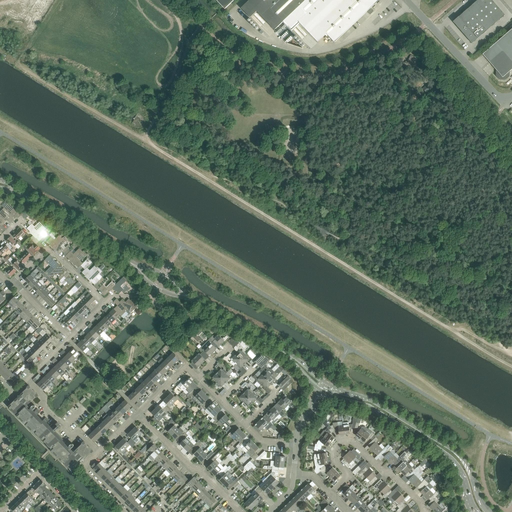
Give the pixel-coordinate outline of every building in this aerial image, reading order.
[(216,0),(225,9),(234,0),(216,0)] [(249,0),(241,8),(250,18),(257,11),(274,30),(283,21),(305,0),(249,0)] [(305,0),(283,21),(291,30),(299,23),(318,42),(326,34),(334,42),(374,5),(379,0),(305,0)] [(487,12),(477,0),(469,7),(479,19),(487,12)] [(487,12),(496,5),(491,0),(477,0),(487,12)] [(487,12),(496,22),(505,15),(496,5),(487,12)] [(479,19),(469,7),(461,14),(471,26),(479,19)] [(479,19),(488,29),(496,22),(487,12),(479,19)] [(463,33),(471,26),(461,14),(453,21),(463,33)] [(471,26),(480,36),(488,29),(479,19),(471,26)] [(463,33),(464,34),(472,43),(480,36),(471,26),(463,33)] [(503,51),(511,61),(511,36),(508,32),(482,54),(490,63),(503,51)] [(511,61),(503,51),(490,63),(496,70),(496,76),(499,80),(505,80),(509,77),(510,71),(511,69),(511,61)] [(410,57),(406,64),(414,68),(418,61),(410,57)] [(426,93),(434,87),(432,84),(424,91),(426,93)] [(417,91),(412,96),(416,100),(421,95),(417,91)] [(9,203),(2,209),(13,221),(16,218),(13,214),(14,213),(15,214),(18,212),(9,203)] [(11,223),(13,221),(2,209),(0,211),(0,219),(4,224),(7,222),(6,221),(7,220),(11,223)] [(29,232),(33,235),(43,226),(39,222),(35,227),(32,224),(29,221),(28,222),(29,223),(28,223),(30,225),(27,229),(30,232),(29,232)] [(39,241),(43,238),(45,240),(46,238),(48,236),(46,234),(44,236),(42,233),(44,231),(46,229),(45,228),(43,226),(33,235),(36,239),(36,238),(39,241)] [(18,230),(12,236),(17,240),(21,236),(22,237),(25,233),(22,230),(20,228),(18,230)] [(45,240),(47,241),(50,245),(49,245),(53,248),(62,239),(62,238),(59,235),(54,240),(50,235),(48,236),(46,238),(45,240)] [(6,245),(7,246),(10,249),(11,249),(13,247),(12,246),(16,242),(10,237),(6,241),(8,243),(6,245)] [(64,253),(66,251),(68,249),(71,247),(68,245),(64,249),(61,246),(67,241),(63,237),(62,238),(62,239),(53,248),(56,252),(56,251),(59,254),(62,251),(64,253)] [(2,246),(0,248),(0,254),(1,255),(5,251),(6,252),(10,249),(7,246),(6,245),(3,242),(1,244),(2,246)] [(33,245),(28,249),(34,255),(38,251),(38,250),(40,248),(37,245),(35,247),(33,245)] [(68,259),(71,262),(82,252),(79,248),(73,254),(70,251),(68,249),(66,251),(68,253),(66,256),(69,259),(68,259)] [(24,263),(26,261),(32,256),(28,251),(20,259),(23,262),(24,263)] [(83,268),(88,263),(90,261),(88,258),(83,264),(80,261),(86,255),(82,252),(71,262),(75,266),(75,265),(78,268),(81,266),(83,268)] [(49,276),(50,275),(50,274),(59,265),(56,261),(56,262),(53,259),(50,262),(47,258),(45,260),(51,267),(45,272),(49,276)] [(17,260),(13,265),(18,270),(23,266),(17,260)] [(85,276),(88,279),(99,268),(96,265),(90,271),(87,268),(90,265),(88,263),(83,268),(85,270),(82,272),(85,275),(85,276)] [(50,275),(49,276),(52,279),(56,275),(57,273),(60,276),(59,278),(61,280),(64,276),(62,274),(66,271),(63,267),(62,268),(61,267),(59,265),(50,274),(50,275)] [(9,278),(11,277),(16,271),(12,267),(7,271),(6,270),(4,273),(9,278)] [(97,282),(99,284),(104,279),(102,277),(100,280),(97,277),(100,274),(102,272),(99,268),(88,279),(91,282),(92,282),(95,285),(97,282)] [(23,278),(29,284),(35,278),(31,274),(29,276),(27,274),(23,278)] [(64,276),(61,280),(59,281),(61,283),(65,280),(67,283),(62,289),(65,292),(76,282),(73,278),(72,279),(69,276),(66,278),(64,276)] [(108,292),(112,288),(115,285),(112,282),(111,282),(107,287),(104,284),(108,280),(108,279),(106,277),(104,279),(99,284),(101,286),(98,289),(101,292),(104,296),(108,292)] [(115,285),(112,288),(116,292),(116,291),(119,294),(122,291),(124,293),(129,288),(127,286),(126,287),(124,289),(121,286),(123,284),(126,281),(123,277),(115,285)] [(29,284),(32,288),(39,281),(35,278),(29,284)] [(36,292),(43,285),(44,284),(43,284),(44,283),(43,282),(43,281),(42,281),(41,280),(40,281),(40,280),(39,281),(32,288),(36,292)] [(36,292),(40,295),(46,289),(43,285),(36,292)] [(46,289),(40,295),(44,299),(50,293),(46,289)] [(87,290),(83,294),(92,303),(96,299),(89,293),(87,290)] [(44,299),(48,303),(54,297),(50,293),(44,299)] [(79,298),(81,300),(88,307),(92,303),(83,294),(79,298)] [(8,303),(12,307),(18,301),(14,297),(8,303)] [(58,301),(54,297),(48,303),(51,307),(58,301)] [(114,309),(120,315),(121,316),(126,312),(128,310),(120,302),(117,299),(114,302),(117,306),(114,309)] [(131,313),(137,307),(129,299),(125,302),(122,299),(120,302),(128,310),(131,313)] [(88,307),(81,300),(78,304),(84,311),(88,307)] [(22,305),(18,301),(12,307),(16,311),(22,305)] [(71,305),(74,308),(80,314),(84,311),(78,304),(75,302),(71,305)] [(16,311),(19,315),(26,309),(22,305),(16,311)] [(71,305),(67,309),(70,312),(76,318),(80,314),(74,308),(71,305)] [(30,313),(26,309),(19,315),(23,319),(30,313)] [(120,315),(114,309),(110,313),(117,320),(116,319),(120,315)] [(70,312),(66,315),(72,322),(76,318),(70,312)] [(23,319),(27,323),(33,316),(30,313),(23,319)] [(64,313),(60,317),(64,322),(62,324),(66,328),(72,322),(66,315),(64,313)] [(117,320),(110,313),(105,317),(112,323),(115,320),(116,321),(117,320)] [(37,320),(33,316),(27,323),(31,327),(37,320)] [(105,317),(101,321),(109,328),(108,327),(112,323),(105,317)] [(41,324),(37,320),(31,327),(35,330),(41,324)] [(101,321),(97,325),(104,331),(107,328),(108,329),(109,328),(101,321)] [(100,335),(104,331),(97,325),(93,329),(101,336),(100,335)] [(100,337),(101,336),(93,329),(89,333),(95,339),(99,336),(100,337)] [(85,337),(92,344),(93,344),(92,343),(94,340),(95,339),(89,333),(85,337)] [(43,337),(46,340),(49,344),(52,340),(53,340),(47,334),(43,337)] [(204,342),(195,334),(191,338),(200,347),(204,342)] [(210,338),(219,347),(225,341),(226,340),(228,338),(226,336),(225,338),(223,338),(222,339),(218,335),(215,338),(213,335),(210,338)] [(49,344),(46,340),(43,337),(40,340),(39,341),(45,347),(49,344)] [(92,345),(92,344),(85,337),(82,340),(81,341),(87,347),(91,344),(92,345)] [(205,344),(213,353),(219,347),(210,338),(208,340),(205,344)] [(237,339),(236,340),(231,345),(235,349),(234,349),(238,353),(236,355),(240,359),(246,353),(243,350),(241,351),(240,350),(236,346),(239,343),(240,344),(241,343),(242,342),(238,340),(237,339)] [(39,341),(35,345),(41,351),(45,347),(39,341)] [(84,352),(85,352),(84,351),(87,347),(81,341),(77,345),(84,352)] [(199,350),(202,353),(207,358),(213,353),(205,344),(199,350)] [(37,355),(41,351),(35,345),(31,349),(37,355)] [(74,348),(70,352),(76,358),(79,355),(81,356),(81,355),(74,348)] [(31,349),(27,353),(33,359),(37,355),(31,349)] [(25,350),(21,354),(29,363),(33,359),(27,353),(25,350)] [(253,359),(256,355),(250,350),(247,353),(253,359)] [(72,362),(76,358),(70,352),(66,356),(73,364),(74,363),(72,362)] [(169,355),(168,356),(175,363),(179,359),(173,353),(170,356),(169,355)] [(199,354),(195,357),(202,364),(207,358),(202,353),(200,354),(199,354)] [(226,357),(230,361),(231,359),(232,360),(230,362),(234,366),(236,364),(235,364),(240,359),(236,355),(232,358),(230,356),(231,355),(230,353),(226,357)] [(246,353),(240,359),(245,364),(248,361),(249,359),(248,358),(250,357),(246,353)] [(255,362),(258,365),(266,356),(262,353),(261,354),(254,361),(255,362)] [(72,364),(73,364),(66,356),(62,360),(68,366),(71,363),(72,364)] [(165,361),(171,367),(175,363),(168,356),(167,356),(168,357),(165,361)] [(266,356),(258,365),(261,369),(263,370),(264,369),(266,371),(262,375),(267,379),(275,372),(280,366),(277,364),(272,369),(270,369),(267,366),(266,365),(271,359),(266,356)] [(190,364),(196,369),(202,364),(195,357),(191,361),(192,362),(190,364)] [(158,362),(160,364),(167,371),(171,367),(165,361),(162,358),(158,362)] [(245,364),(240,359),(235,364),(236,364),(240,368),(239,369),(241,372),(239,374),(241,377),(247,371),(246,370),(242,366),(245,364)] [(64,370),(68,366),(62,360),(58,364),(65,372),(65,371),(64,370)] [(64,372),(65,372),(58,364),(54,368),(60,374),(63,371),(64,372)] [(157,369),(163,375),(167,371),(160,364),(159,364),(160,365),(157,369)] [(9,370),(5,366),(0,370),(0,373),(3,376),(9,370)] [(275,372),(267,379),(271,384),(276,379),(275,378),(278,376),(276,374),(277,373),(278,373),(281,370),(282,371),(283,369),(280,366),(275,372)] [(56,378),(60,374),(54,368),(50,372),(57,380),(57,379),(56,378)] [(152,372),(159,379),(163,375),(157,369),(153,372),(152,371),(152,372)] [(221,378),(227,372),(224,369),(222,370),(221,369),(217,373),(221,378)] [(3,376),(7,380),(13,374),(9,370),(3,376)] [(50,372),(45,376),(52,382),(55,379),(56,380),(57,380),(50,372)] [(152,373),(149,377),(155,383),(159,379),(152,372),(151,372),(152,373)] [(227,372),(221,378),(226,383),(230,378),(226,374),(227,372)] [(217,382),(221,378),(217,373),(212,378),(217,382)] [(17,378),(13,374),(7,380),(11,384),(13,386),(19,380),(17,378)] [(253,377),(261,385),(267,379),(262,375),(259,378),(255,374),(253,377)] [(291,379),(287,375),(278,385),(281,389),(291,379)] [(41,380),(49,388),(49,387),(48,386),(52,382),(45,376),(41,380)] [(144,380),(151,387),(155,383),(149,377),(145,380),(144,379),(144,380)] [(184,391),(187,388),(193,382),(192,381),(193,380),(191,378),(190,379),(189,378),(185,382),(183,380),(177,386),(179,388),(180,387),(184,391)] [(221,387),(226,383),(221,378),(217,382),(221,387)] [(261,385),(264,389),(268,394),(265,396),(267,398),(270,394),(269,393),(272,391),(268,387),(271,384),(267,379),(261,385)] [(291,379),(281,389),(283,391),(291,383),(289,381),(291,379)] [(41,380),(37,384),(43,391),(44,390),(46,392),(49,389),(48,388),(49,388),(41,380)] [(144,382),(141,385),(147,391),(151,387),(144,380),(143,380),(144,382)] [(187,388),(186,389),(189,392),(186,395),(189,398),(191,396),(195,392),(193,390),(197,386),(193,382),(187,388)] [(135,388),(143,395),(147,391),(141,385),(137,388),(136,387),(135,388)] [(20,395),(23,399),(28,404),(36,397),(37,398),(38,396),(38,395),(29,386),(20,395)] [(136,390),(132,393),(138,399),(143,395),(135,388),(136,390)] [(243,393),(248,398),(254,392),(250,389),(249,390),(248,389),(243,393)] [(197,403),(199,400),(205,394),(201,390),(197,394),(195,392),(191,396),(197,403)] [(254,392),(248,398),(252,402),(257,398),(256,397),(257,396),(257,395),(254,392)] [(127,396),(134,403),(138,399),(132,393),(129,396),(128,395),(127,396)] [(171,393),(167,397),(173,403),(177,399),(181,403),(183,401),(177,395),(175,397),(171,393)] [(248,398),(243,393),(239,398),(243,402),(248,398)] [(201,406),(203,409),(207,404),(205,402),(209,398),(205,394),(199,400),(203,404),(201,406)] [(285,395),(281,399),(288,406),(290,408),(294,404),(286,396),(285,395)] [(31,407),(28,404),(23,399),(21,401),(18,397),(8,407),(34,433),(35,432),(51,449),(50,450),(55,454),(56,455),(72,471),(73,472),(75,470),(74,469),(81,462),(82,462),(83,462),(83,461),(83,460),(75,451),(76,450),(76,449),(73,447),(73,446),(74,446),(74,445),(73,445),(73,444),(72,444),(71,444),(69,446),(67,443),(65,444),(62,441),(63,440),(55,431),(58,429),(61,426),(58,422),(56,424),(52,428),(47,423),(49,421),(46,417),(44,420),(43,421),(37,415),(38,413),(38,414),(40,412),(37,409),(35,411),(36,412),(35,413),(32,410),(34,409),(35,408),(35,407),(36,407),(36,406),(35,406),(35,405),(34,405),(33,405),(33,406),(33,405),(31,407)] [(170,407),(173,403),(167,397),(163,401),(167,405),(165,407),(170,411),(172,409),(170,407)] [(245,407),(247,406),(248,407),(252,402),(248,398),(243,402),(242,404),(245,407)] [(125,401),(121,404),(127,410),(131,406),(124,399),(123,400),(125,401)] [(276,405),(281,410),(283,408),(284,409),(288,406),(281,399),(276,405)] [(209,414),(211,413),(217,406),(213,402),(209,406),(207,404),(203,409),(201,410),(203,412),(205,410),(209,414)] [(123,414),(127,410),(121,404),(118,408),(117,406),(116,407),(123,414)] [(156,408),(155,409),(161,415),(163,417),(167,414),(170,416),(172,414),(170,411),(165,407),(163,409),(159,405),(159,406),(157,405),(155,407),(156,408)] [(276,405),(270,410),(277,417),(279,414),(282,417),(285,414),(281,410),(276,405)] [(123,414),(116,407),(115,406),(111,410),(113,412),(119,418),(123,414)] [(209,414),(208,415),(212,419),(210,421),(212,423),(219,416),(217,414),(221,410),(217,406),(211,413),(209,414)] [(157,419),(161,415),(155,409),(151,413),(155,417),(153,419),(160,426),(162,424),(157,419)] [(264,416),(273,425),(279,419),(277,417),(270,410),(264,416)] [(113,412),(109,416),(115,422),(119,418),(113,412)] [(107,414),(103,418),(105,420),(111,426),(115,422),(109,416),(107,414)] [(221,427),(223,425),(229,418),(225,415),(221,418),(219,416),(212,423),(214,425),(217,423),(221,427)] [(264,416),(259,421),(265,428),(267,430),(273,425),(264,416)] [(227,429),(224,431),(227,433),(231,428),(229,426),(233,422),(229,418),(223,425),(227,429)] [(107,430),(111,426),(105,420),(101,424),(100,422),(100,423),(107,430)] [(168,431),(172,435),(178,429),(174,425),(176,423),(174,421),(170,426),(172,428),(168,431)] [(253,427),(258,433),(260,431),(261,432),(265,428),(259,421),(253,427)] [(333,425),(330,426),(334,431),(336,430),(338,429),(339,435),(345,434),(343,423),(343,421),(332,423),(333,425)] [(100,425),(97,428),(103,434),(107,430),(100,423),(99,424),(100,425)] [(362,427),(356,435),(360,439),(368,429),(365,426),(362,427)] [(136,427),(132,431),(138,437),(142,433),(136,427)] [(180,427),(178,429),(172,435),(176,439),(179,436),(181,438),(188,431),(186,429),(184,431),(180,427)] [(92,431),(99,438),(103,434),(97,428),(93,432),(92,431)] [(233,430),(228,435),(230,437),(232,434),(236,438),(243,432),(239,428),(235,432),(233,430)] [(371,439),(372,440),(375,436),(374,434),(368,429),(360,439),(364,442),(368,437),(371,439)] [(324,430),(320,435),(324,437),(331,443),(334,438),(329,434),(327,433),(324,431),(324,430)] [(95,443),(99,438),(92,431),(91,432),(92,433),(88,436),(95,443)] [(132,431),(128,435),(132,438),(129,440),(134,445),(136,443),(140,439),(138,437),(132,431)] [(240,442),(238,444),(236,447),(238,449),(245,442),(243,440),(247,436),(243,432),(236,438),(240,442)] [(181,445),(180,446),(183,449),(184,448),(190,441),(186,437),(188,435),(186,433),(181,438),(184,440),(180,443),(180,444),(181,445)] [(376,437),(375,436),(372,440),(369,444),(371,446),(369,447),(373,451),(379,446),(375,442),(378,440),(376,437)] [(315,447),(321,448),(322,446),(323,446),(324,445),(327,447),(331,443),(324,437),(321,441),(319,440),(317,443),(316,444),(315,444),(315,447)] [(124,439),(120,443),(126,449),(130,445),(132,447),(133,448),(135,446),(134,445),(129,440),(127,442),(124,439)] [(244,447),(248,450),(255,444),(251,440),(247,444),(245,442),(238,449),(240,451),(242,449),(244,447)] [(82,444),(76,449),(76,450),(75,451),(83,460),(91,453),(93,452),(93,451),(84,442),(83,441),(81,443),(82,444)] [(194,445),(190,441),(184,448),(188,451),(193,446),(195,448),(200,444),(198,441),(194,445)] [(119,450),(117,452),(126,461),(128,459),(124,455),(128,451),(126,449),(120,443),(116,446),(119,450)] [(151,455),(157,448),(153,444),(147,451),(151,455)] [(194,454),(197,458),(204,452),(200,448),(202,446),(200,444),(195,448),(197,450),(194,454)] [(246,453),(252,459),(257,454),(255,452),(258,448),(255,444),(248,450),(246,453)] [(381,456),(383,453),(387,449),(385,447),(385,448),(381,444),(379,446),(373,451),(377,455),(379,454),(381,456)] [(387,449),(383,453),(384,453),(385,455),(384,457),(388,461),(394,455),(395,454),(394,450),(392,450),(393,449),(390,446),(390,447),(387,449)] [(151,455),(148,458),(152,461),(155,458),(161,452),(157,448),(151,455)] [(350,450),(346,454),(353,460),(356,457),(358,459),(360,456),(354,450),(353,449),(351,451),(350,450)] [(208,456),(204,452),(197,458),(201,462),(205,458),(207,460),(214,454),(212,451),(208,456)] [(394,455),(388,461),(392,465),(393,463),(395,465),(405,456),(405,455),(407,454),(405,451),(399,457),(397,459),(394,455)] [(165,456),(161,452),(155,458),(159,462),(165,456)] [(235,453),(232,455),(230,453),(227,455),(232,461),(238,457),(235,453)] [(252,459),(244,467),(248,471),(252,467),(254,465),(252,463),(254,461),(259,456),(257,454),(252,459)] [(354,462),(353,460),(346,454),(343,458),(344,459),(341,461),(342,462),(348,468),(354,462)] [(169,460),(165,456),(159,462),(162,466),(169,460)] [(400,472),(409,464),(405,460),(407,458),(405,456),(395,465),(396,465),(398,467),(397,468),(400,472)] [(220,463),(214,457),(209,462),(211,464),(207,468),(211,472),(217,465),(220,463)] [(321,471),(326,468),(324,465),(324,466),(323,465),(328,464),(327,458),(314,460),(316,467),(317,470),(316,470),(318,473),(321,471)] [(173,464),(169,460),(162,466),(166,470),(173,464)] [(361,469),(364,466),(367,463),(364,460),(358,466),(361,469)] [(93,469),(97,473),(103,467),(106,465),(102,461),(99,463),(97,461),(91,466),(93,468),(93,469)] [(267,469),(272,470),(278,470),(279,467),(284,468),(284,462),(276,461),(275,467),(267,466),(267,469)] [(176,468),(173,464),(166,470),(170,474),(176,468)] [(409,464),(401,472),(405,476),(406,475),(408,477),(417,468),(414,465),(413,467),(409,464)] [(217,465),(211,472),(215,476),(217,474),(219,472),(221,474),(226,469),(228,467),(226,465),(223,467),(221,469),(217,465)] [(221,478),(219,480),(223,484),(229,478),(232,475),(228,471),(231,468),(229,466),(228,467),(226,469),(221,474),(223,476),(221,478)] [(358,472),(361,469),(358,466),(352,472),(354,474),(355,475),(358,472)] [(365,468),(364,466),(361,469),(358,472),(362,476),(363,475),(367,478),(373,472),(369,468),(368,469),(366,467),(365,468)] [(417,468),(408,477),(410,478),(408,480),(412,484),(420,476),(424,472),(418,466),(417,468)] [(107,471),(103,467),(97,473),(101,477),(107,471)] [(326,474),(330,478),(336,471),(332,467),(326,474)] [(180,472),(176,468),(170,474),(174,478),(180,472)] [(278,475),(278,473),(278,470),(272,470),(272,471),(266,477),(275,486),(279,483),(277,480),(278,479),(278,477),(277,476),(278,475)] [(107,471),(101,477),(105,481),(111,475),(107,471)] [(340,475),(336,471),(330,478),(334,482),(331,484),(334,486),(338,482),(336,480),(340,475)] [(184,476),(180,472),(174,478),(178,482),(184,476)] [(377,475),(373,472),(367,478),(370,481),(368,483),(371,486),(378,479),(375,476),(377,475)] [(111,475),(105,481),(109,486),(115,479),(111,475)] [(229,478),(223,484),(227,488),(231,484),(233,486),(237,482),(235,480),(236,479),(232,475),(229,478)] [(188,479),(184,476),(178,482),(182,486),(188,479)] [(418,487),(420,488),(430,478),(428,476),(424,480),(420,476),(412,484),(416,488),(418,487)] [(262,481),(265,484),(271,490),(275,486),(266,477),(262,481)] [(187,484),(191,488),(197,482),(193,478),(187,484)] [(427,482),(420,488),(421,490),(420,492),(424,496),(432,488),(433,487),(430,483),(432,480),(430,478),(427,482)] [(37,492),(42,487),(43,485),(44,486),(45,484),(40,479),(28,491),(32,495),(34,492),(35,490),(37,492)] [(115,479),(109,486),(113,490),(119,484),(115,479)] [(378,488),(381,491),(387,485),(384,481),(383,482),(380,480),(373,486),(376,489),(378,488)] [(309,483),(304,487),(311,494),(315,490),(313,487),(314,487),(316,485),(312,481),(312,482),(310,484),(309,483)] [(201,485),(197,482),(191,488),(195,492),(201,485)] [(37,492),(41,495),(47,489),(45,487),(47,486),(45,484),(44,486),(43,485),(42,487),(37,492)] [(119,484),(113,490),(117,494),(118,493),(124,487),(123,487),(119,484)] [(261,488),(259,486),(258,485),(256,487),(261,492),(263,490),(267,494),(271,490),(265,484),(261,488)] [(342,488),(343,489),(345,491),(343,494),(347,497),(353,492),(356,488),(352,485),(350,487),(346,484),(342,488)] [(205,489),(201,485),(195,492),(198,496),(205,489)] [(391,488),(387,485),(381,491),(384,494),(382,496),(385,499),(394,490),(394,489),(392,492),(390,489),(391,488)] [(261,492),(256,487),(255,486),(252,488),(255,490),(257,492),(253,496),(259,502),(263,498),(259,494),(261,492)] [(124,487),(118,493),(121,497),(128,491),(124,487)] [(304,487),(300,491),(307,498),(311,494),(304,487)] [(432,488),(424,496),(428,500),(429,498),(431,500),(436,496),(438,494),(437,492),(436,491),(436,492),(432,488)] [(41,495),(44,499),(51,493),(47,489),(41,495)] [(209,493),(205,489),(198,496),(202,499),(209,493)] [(387,497),(390,499),(393,502),(401,495),(398,491),(397,492),(394,490),(385,499),(387,497)] [(128,491),(121,497),(125,501),(132,495),(128,491)] [(300,491),(296,495),(303,502),(307,498),(300,491)] [(347,497),(351,501),(356,495),(353,492),(347,497)] [(27,493),(23,497),(29,504),(33,500),(27,493)] [(55,497),(51,493),(44,499),(48,503),(55,497)] [(212,497),(209,493),(202,499),(206,503),(212,497)] [(250,493),(246,497),(249,500),(255,506),(256,507),(259,504),(258,503),(259,502),(253,496),(250,493)] [(132,495),(125,501),(129,505),(135,500),(136,499),(132,495)] [(292,499),(299,506),(303,502),(296,495),(292,499)] [(360,499),(356,495),(351,501),(354,505),(360,499)] [(399,508),(406,502),(404,499),(405,498),(401,495),(393,502),(399,508)] [(431,500),(429,503),(430,505),(429,506),(433,511),(439,505),(435,501),(438,499),(436,496),(431,500)] [(23,497),(19,501),(25,507),(29,504),(23,497)] [(48,503),(52,507),(59,500),(55,497),(48,503)] [(216,501),(212,497),(206,503),(210,507),(216,501)] [(292,499),(288,503),(294,510),(297,511),(301,508),(299,506),(292,499)] [(354,505),(358,508),(364,503),(360,499),(354,505)] [(63,505),(59,500),(52,507),(56,511),(63,505)] [(129,505),(128,506),(133,510),(139,504),(135,500),(129,505)] [(251,510),(255,506),(249,500),(245,504),(251,510)] [(19,501),(15,505),(21,511),(25,507),(19,501)] [(400,511),(401,511),(407,511),(411,509),(407,505),(406,506),(404,504),(406,502),(399,508),(397,511),(398,511),(400,511)] [(439,505),(433,511),(434,511),(443,511),(447,508),(445,506),(441,502),(439,505)] [(288,503),(284,507),(288,511),(292,511),(294,510),(288,503)] [(367,506),(364,503),(358,508),(361,511),(367,506)]
